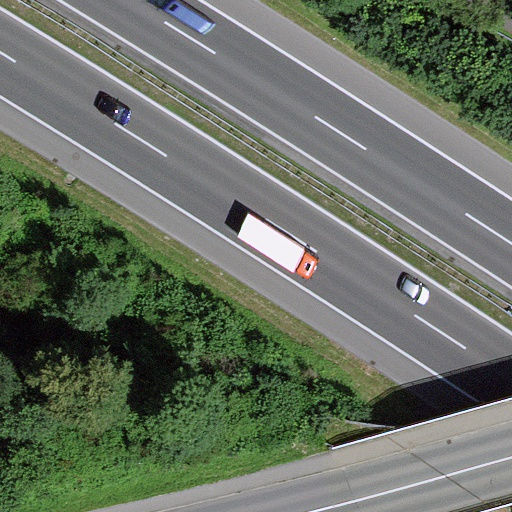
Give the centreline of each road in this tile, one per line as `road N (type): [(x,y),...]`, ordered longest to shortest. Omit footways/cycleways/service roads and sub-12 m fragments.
road 1 (motorway): [(0,61),(511,384)]
road 2 (motorway): [(511,249),(111,0)]
road 3 (secondary): [(445,476),(306,511)]
